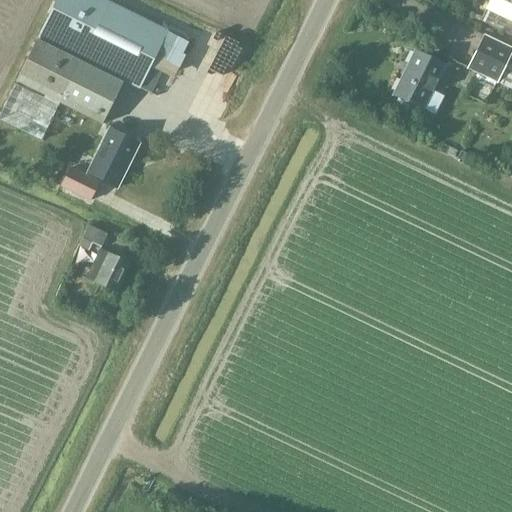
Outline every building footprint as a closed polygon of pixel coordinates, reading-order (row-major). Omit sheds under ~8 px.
[(166,31),(103,0),(54,0),(0,110),(0,121),(39,141),(58,103),(100,125),(122,81),(149,94),(160,72),(148,66),(166,31)] [(484,10),(479,21),(511,36),(511,0),(489,0),(485,10),(484,10)] [(466,69),(495,83),(496,84),(511,51),(511,49),(483,36),(466,69)] [(414,52),(392,96),(423,110),(444,67),(414,52)] [(108,130),(86,174),(115,189),(137,144),(108,130)] [(89,202),(98,184),(68,168),(59,187),(89,202)] [(86,226),(77,246),(87,251),(90,244),(99,248),(106,235),(86,226)] [(106,255),(98,251),(84,278),(113,292),(127,264),(107,254),(106,255)]
